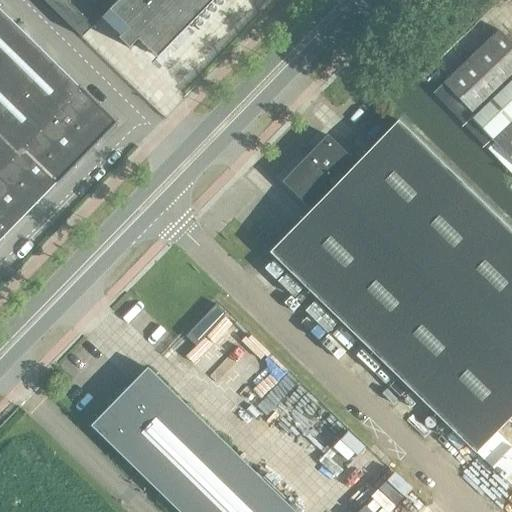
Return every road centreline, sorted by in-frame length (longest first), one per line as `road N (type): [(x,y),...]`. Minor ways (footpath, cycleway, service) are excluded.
road 1 (tertiary): [(333,0),(0,341)]
road 2 (unclassified): [(476,511),(158,205)]
road 3 (tertiary): [(158,205),(363,0)]
road 4 (tertiary): [(0,367),(158,205)]
